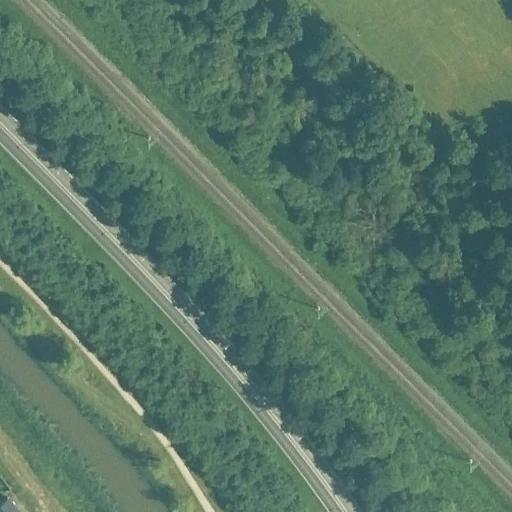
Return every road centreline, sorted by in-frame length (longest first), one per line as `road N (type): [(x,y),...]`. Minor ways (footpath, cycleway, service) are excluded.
road 1 (primary): [(343,511),(151,280),(0,127)]
road 2 (unknown): [(0,256),(154,409),(226,511)]
